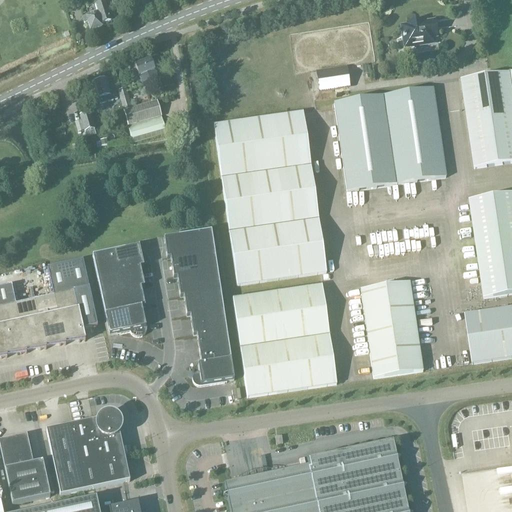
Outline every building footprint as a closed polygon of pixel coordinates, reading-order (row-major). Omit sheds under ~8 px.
[(95,5),(97,12),(82,18),(84,24),(88,23),(90,31),(102,27),(101,24),(110,21),(104,2),(95,5)] [(429,45),(428,43),(433,42),(432,31),(435,31),(434,22),(423,24),(423,22),(407,25),(407,26),(405,27),(404,27),(403,28),(402,29),(402,31),(403,39),(402,39),(403,47),(413,45),(414,47),(429,45)] [(135,66),(142,85),(157,79),(154,71),(153,69),(155,68),(153,62),(151,63),(150,60),(135,66)] [(349,87),(346,69),(317,74),(319,92),(349,87)] [(511,164),(511,73),(461,81),(474,170),(511,164)] [(110,93),(106,80),(93,84),(99,105),(112,102),(117,100),(115,92),(113,92),(110,93)] [(118,92),(124,112),(133,145),(166,135),(156,102),(132,110),(126,89),(118,92)] [(433,90),(333,104),(347,193),(446,179),(433,90)] [(213,127),(218,160),(237,287),(326,274),(303,113),(213,127)] [(82,116),(80,117),(81,122),(74,123),(77,134),(84,132),(85,134),(86,138),(96,135),(90,114),(87,114),(82,116)] [(484,300),(511,295),(511,194),(469,201),(484,300)] [(167,261),(170,260),(214,254),(211,233),(164,240),(167,261)] [(97,278),(140,269),(143,268),(139,247),(92,257),(97,278)] [(173,280),(177,279),(217,273),(214,254),(170,260),(173,280)] [(48,268),(55,297),(65,343),(68,343),(75,341),(78,341),(78,343),(80,343),(80,341),(83,340),(84,342),(85,342),(85,341),(82,330),(99,327),(84,260),(48,268)] [(97,278),(101,298),(141,289),(144,288),(140,269),(97,278)] [(180,299),(183,299),(220,293),(217,273),(177,279),(180,299)] [(409,284),(360,292),(373,381),(423,373),(409,284)] [(12,286),(0,288),(0,326),(6,356),(9,356),(9,355),(16,354),(19,353),(20,356),(21,355),(21,354),(25,353),(25,355),(26,355),(26,352),(16,305),(12,286)] [(232,300),(247,399),(336,386),(322,287),(232,300)] [(101,298),(105,317),(141,309),(145,308),(141,289),(101,298)] [(186,318),(190,318),(223,313),(220,293),(183,299),(186,318)] [(55,297),(35,301),(45,348),(48,347),(55,345),(55,346),(58,345),(59,347),(60,347),(60,346),(60,345),(64,344),(64,346),(66,346),(65,345),(65,343),(55,297)] [(35,301),(16,305),(26,352),(29,351),(36,350),(39,349),(39,351),(41,351),(41,350),(40,350),(44,349),(45,351),(46,350),(45,348),(35,301)] [(141,309),(105,317),(109,337),(117,335),(117,336),(130,333),(131,336),(134,338),(136,339),(139,339),(142,338),(144,336),(146,334),(147,331),(146,328),(145,320),(144,321),(141,309)] [(511,309),(465,316),(472,366),(511,359),(511,309)] [(193,338),(197,337),(226,333),(223,313),(190,318),(193,338)] [(197,337),(201,366),(231,361),(226,333),(197,337)] [(231,361),(201,366),(197,366),(198,373),(195,375),(193,377),(192,380),(192,383),(193,385),(196,387),(198,388),(226,384),(226,383),(234,382),(231,361)] [(240,400),(239,390),(231,391),(233,401),(240,400)] [(98,421),(73,426),(82,469),(125,460),(119,434),(121,429),(121,425),(118,419),(113,416),(108,415),(101,417),(98,421)] [(87,492),(82,469),(73,426),(46,432),(60,497),(87,492)] [(0,441),(0,449),(12,507),(50,499),(42,464),(33,466),(27,440),(23,437),(0,441)] [(407,511),(403,492),(406,488),(402,485),(397,464),(400,460),(396,457),(393,443),(307,461),(309,468),(224,486),(226,494),(223,498),(227,501),(229,511),(407,511)] [(130,483),(125,460),(82,469),(87,492),(130,483)] [(0,511),(98,511),(96,500),(40,511),(1,511),(0,504),(0,511)]
